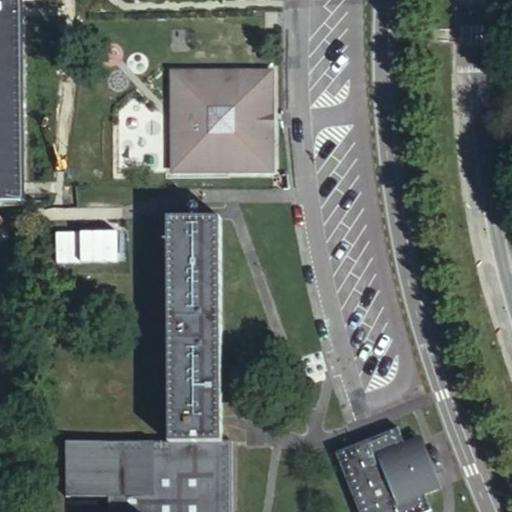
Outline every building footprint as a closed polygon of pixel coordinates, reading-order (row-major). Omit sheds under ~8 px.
[(0,0),(0,200),(24,200),(19,0),(0,0)] [(178,168),(256,168),(256,151),(274,151),(275,88),(257,88),(256,72),(177,72),(178,168)] [(257,88),(275,88),(275,72),(256,72),(257,88)] [(256,151),(256,168),(274,168),(274,151),(256,151)] [(171,445),(221,445),(221,223),(171,223),(171,445)] [(401,423),(338,450),(364,511),(420,511),(436,505),(429,489),(443,483),(437,467),(447,463),(439,444),(429,449),(422,433),(408,439),(401,423)] [(230,511),(231,445),(221,445),(171,445),(62,446),(62,498),(107,498),(106,511),(230,511)]
